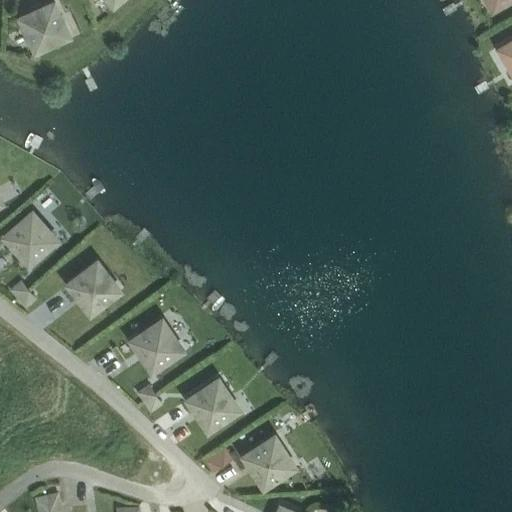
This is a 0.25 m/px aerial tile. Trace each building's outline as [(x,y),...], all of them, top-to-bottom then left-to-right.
[(511,0),(486,0),(493,12),(511,0)] [(25,17),(39,46),(68,33),(54,4),(25,17)] [(511,36),(496,46),(511,73),(511,36)] [(31,259),(57,237),(34,211),(9,234),(31,259)] [(93,308),(120,287),(99,261),(72,281),(93,308)] [(18,298),(30,287),(22,278),(10,289),(18,298)] [(39,297),(30,287),(18,298),(26,308),(39,297)] [(155,366),(183,347),(164,319),(136,338),(155,366)] [(211,425),(239,406),(220,378),(192,397),(211,425)] [(144,401),(157,392),(150,382),(137,391),(144,401)] [(164,403),(157,392),(144,401),(151,412),(164,403)] [(267,482),(295,463),(276,435),(248,454),(267,482)] [(214,469),(233,457),(226,446),(207,458),(214,469)] [(49,493),(52,508),(63,505),(59,491),(49,493)] [(39,511),(52,508),(49,493),(35,497),(39,511)]
